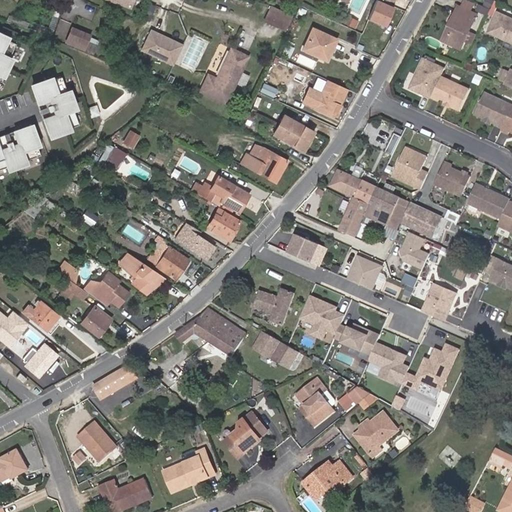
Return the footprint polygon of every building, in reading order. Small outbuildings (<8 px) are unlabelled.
[(160,13),(164,1),(161,0),(149,0),(147,8),(160,13)] [(390,5),(376,0),(375,0),(367,20),(385,27),(393,7),(390,5)] [(294,12),(297,4),(290,1),(287,9),(294,12)] [(469,12),(473,4),(465,1),(461,8),(469,12)] [(486,17),(489,10),(476,3),(472,11),(478,14),(479,13),(486,17)] [(284,30),(291,16),(271,7),(265,20),(284,30)] [(453,27),(461,8),(458,7),(450,25),(453,27)] [(469,32),(476,15),(469,12),(461,8),(453,27),(450,25),(442,41),(460,49),(464,41),(469,32)] [(54,30),(60,13),(54,11),(48,27),(48,28),(54,30)] [(511,19),(497,13),(488,33),(511,43),(511,19)] [(354,28),(358,20),(347,14),(343,22),(354,28)] [(29,28),(31,24),(16,19),(15,22),(29,28)] [(51,37),(54,30),(48,28),(48,27),(32,21),(31,24),(29,28),(30,28),(51,37)] [(87,41),(90,35),(72,27),(65,42),(93,54),(97,45),(87,41)] [(326,61),(336,39),(312,28),(302,50),(326,61)] [(173,65),(183,45),(152,31),(143,51),(173,65)] [(471,45),(476,35),(469,32),(464,41),(471,45)] [(9,58),(15,44),(0,36),(0,64),(6,67),(10,58),(9,58)] [(194,36),(183,62),(196,68),(207,42),(194,36)] [(240,72),(248,57),(230,48),(216,78),(208,74),(200,91),(225,104),(235,83),(240,72)] [(441,77),(445,69),(424,59),(410,89),(431,98),(431,97),(441,77)] [(243,86),(249,76),(240,72),(235,83),(243,86)] [(67,91),(61,76),(31,87),(36,102),(51,97),(54,104),(39,109),(40,111),(71,100),(67,91)] [(459,111),(469,90),(441,77),(431,97),(439,101),(440,99),(445,102),(451,105),(450,106),(459,111)] [(339,105),(347,89),(327,80),(321,94),(309,89),(303,102),(333,116),(338,105),(339,105)] [(273,97),(276,89),(265,84),(262,92),(273,97)] [(502,128),(511,106),(511,105),(484,93),(474,114),(484,119),(492,122),(496,124),(495,125),(502,128)] [(54,104),(51,97),(36,102),(39,109),(54,104)] [(78,125),(73,110),(74,110),(71,100),(40,111),(41,114),(55,108),(58,115),(43,121),(49,135),(78,125)] [(336,117),(341,106),(339,105),(338,105),(333,116),(336,117)] [(91,116),(98,114),(95,106),(88,109),(91,116)] [(511,106),(502,128),(501,131),(509,134),(510,132),(511,133),(511,106)] [(58,115),(55,108),(41,114),(43,121),(58,115)] [(314,132),(283,115),(273,135),(303,151),(314,132)] [(33,124),(15,131),(20,146),(13,148),(8,133),(6,134),(16,165),(25,161),(40,155),(37,148),(41,146),(33,124)] [(15,131),(8,133),(13,148),(20,146),(15,131)] [(132,148),(138,137),(129,132),(123,142),(132,148)] [(402,136),(395,132),(387,151),(395,154),(402,136)] [(0,147),(0,169),(6,167),(7,168),(16,165),(6,134),(3,135),(9,149),(2,152),(0,147)] [(3,135),(0,135),(0,147),(2,152),(9,149),(3,135)] [(287,161),(263,148),(254,145),(249,155),(246,153),(240,163),(275,183),(287,161)] [(115,147),(105,164),(112,169),(117,160),(121,163),(127,154),(115,147)] [(426,157),(405,148),(400,158),(403,159),(407,151),(425,160),(426,157)] [(420,170),(425,160),(407,151),(403,159),(400,158),(392,176),(421,189),(428,173),(420,170)] [(89,161),(95,165),(100,157),(94,153),(89,161)] [(238,172),(242,165),(229,158),(225,164),(238,172)] [(117,160),(112,169),(116,171),(121,163),(117,160)] [(462,173),(450,168),(451,165),(445,162),(434,184),(462,197),(471,177),(467,175),(462,173)] [(369,203),(377,188),(338,170),(331,185),(352,195),(355,196),(369,203)] [(211,187),(217,176),(211,173),(205,184),(211,187)] [(386,183),(389,176),(384,174),(381,181),(386,183)] [(239,212),(249,194),(234,185),(218,176),(217,176),(211,187),(205,184),(204,183),(202,186),(198,194),(210,201),(215,193),(222,197),(220,201),(239,212)] [(90,193),(98,181),(93,178),(85,190),(90,193)] [(198,194),(202,186),(196,183),(191,190),(198,194)] [(510,199),(476,183),(466,204),(500,220),(510,199)] [(395,230),(408,202),(377,188),(369,203),(355,196),(340,230),(356,237),(364,216),(395,230)] [(59,208),(47,200),(41,195),(34,201),(43,208),(53,215),(59,208)] [(34,219),(43,208),(34,201),(29,205),(23,211),(34,219)] [(511,232),(511,203),(509,202),(500,220),(498,226),(511,232)] [(432,237),(441,218),(411,204),(402,224),(432,237)] [(133,213),(120,205),(116,210),(120,212),(127,217),(129,218),(133,213)] [(229,242),(241,221),(218,207),(206,228),(229,242)] [(164,221),(167,215),(157,208),(153,214),(164,221)] [(84,214),(76,209),(71,215),(80,220),(84,214)] [(127,217),(120,212),(117,215),(125,220),(127,217)] [(14,229),(23,219),(18,214),(3,227),(6,231),(11,226),(14,229)] [(173,235),(144,216),(139,224),(158,236),(168,243),(173,235)] [(198,236),(200,231),(187,223),(175,239),(205,259),(214,247),(198,236)] [(489,239),(492,233),(487,230),(484,237),(489,239)] [(425,238),(410,231),(401,252),(404,260),(423,268),(430,253),(420,249),(425,238)] [(295,235),(287,253),(310,263),(318,245),(295,235)] [(175,280),(188,260),(166,245),(168,243),(158,236),(155,241),(160,244),(155,252),(154,250),(147,260),(175,280)] [(159,274),(128,253),(119,263),(133,275),(134,275),(137,278),(134,280),(131,283),(145,294),(164,279),(158,275),(159,274)] [(511,265),(492,255),(485,270),(493,274),(491,279),(511,288),(511,265)] [(357,256),(347,279),(372,289),(382,267),(357,256)] [(77,271),(64,261),(58,270),(69,279),(72,281),(76,275),(77,271)] [(129,293),(116,283),(119,280),(108,272),(99,282),(92,282),(85,291),(87,293),(103,304),(107,299),(118,306),(129,293)] [(72,281),(69,279),(65,286),(74,292),(82,299),(87,293),(72,281)] [(433,283),(422,310),(445,320),(457,293),(433,283)] [(74,292),(65,286),(61,291),(70,298),(74,292)] [(283,325),(295,293),(281,289),(278,297),(259,291),(251,317),(278,327),(279,324),(283,325)] [(341,324),(345,316),(335,311),(330,309),(331,306),(309,296),(300,317),(316,323),(315,325),(311,334),(323,340),(327,330),(336,335),(341,324)] [(46,332),(59,317),(40,301),(39,302),(36,306),(33,310),(29,315),(28,317),(46,332)] [(33,310),(27,306),(24,311),(29,315),(33,310)] [(111,319),(94,306),(81,323),(98,336),(111,319)] [(246,333),(208,308),(200,317),(176,334),(183,343),(195,333),(232,356),(246,333)] [(6,317),(0,311),(0,341),(9,349),(30,324),(12,309),(6,317)] [(316,323),(300,317),(299,319),(315,325),(316,323)] [(341,342),(371,356),(376,344),(380,335),(365,328),(364,330),(361,328),(361,327),(355,324),(353,328),(348,326),(348,327),(341,324),(336,335),(335,338),(342,341),(341,342)] [(264,332),(255,348),(290,367),(299,352),(264,332)] [(38,377),(57,355),(43,344),(25,365),(38,377)] [(407,373),(409,368),(403,365),(406,357),(398,353),(397,356),(391,353),(392,351),(376,344),(371,356),(369,361),(384,367),(380,377),(394,383),(395,380),(402,383),(407,373)] [(441,390),(459,350),(446,344),(443,352),(435,349),(430,361),(428,366),(423,364),(417,377),(407,373),(402,383),(418,390),(421,381),(441,390)] [(23,360),(13,351),(7,359),(17,367),(23,360)] [(137,377),(130,365),(94,386),(101,398),(137,377)] [(26,378),(19,373),(16,377),(23,382),(26,378)] [(322,395),(327,391),(317,379),(297,395),(305,405),(301,408),(315,426),(334,411),(322,395)] [(349,394),(359,387),(356,385),(347,392),(349,394)] [(360,403),(371,394),(359,387),(349,394),(349,395),(357,405),(360,403)] [(365,409),(376,400),(371,394),(360,403),(365,409)] [(379,446),(398,430),(384,412),(370,423),(361,430),(355,435),(370,453),(379,446)] [(259,438),(267,431),(253,413),(239,423),(239,430),(225,441),(238,458),(252,447),(254,441),(259,438)] [(361,430),(370,423),(368,420),(359,427),(361,430)] [(118,447),(95,421),(78,436),(100,462),(118,447)] [(252,447),(261,440),(259,438),(254,441),(252,447)] [(373,457),(382,450),(379,446),(370,453),(373,457)] [(134,457),(130,447),(122,454),(127,461),(134,457)] [(511,466),(511,455),(496,448),(490,459),(503,465),(511,468),(511,466)] [(216,475),(205,449),(195,453),(197,457),(191,459),(186,462),(164,471),(173,493),(216,475)] [(29,470),(17,450),(0,459),(0,480),(2,479),(10,475),(11,477),(12,478),(29,470)] [(197,457),(195,453),(195,451),(183,456),(186,462),(191,459),(197,457)] [(365,465),(358,456),(355,458),(362,467),(365,465)] [(503,465),(490,459),(488,462),(501,468),(503,465)] [(317,500),(341,480),(344,484),(353,477),(340,461),(334,466),(330,462),(319,471),(320,472),(313,479),(311,477),(303,483),(317,500)] [(374,477),(368,469),(361,474),(368,482),(374,477)] [(313,479),(320,472),(319,471),(311,477),(313,479)] [(118,511),(153,498),(145,479),(119,490),(114,479),(100,485),(110,511),(118,511)] [(511,511),(511,481),(498,510),(501,511),(511,511)] [(474,506),(478,499),(472,496),(468,503),(474,506)]
